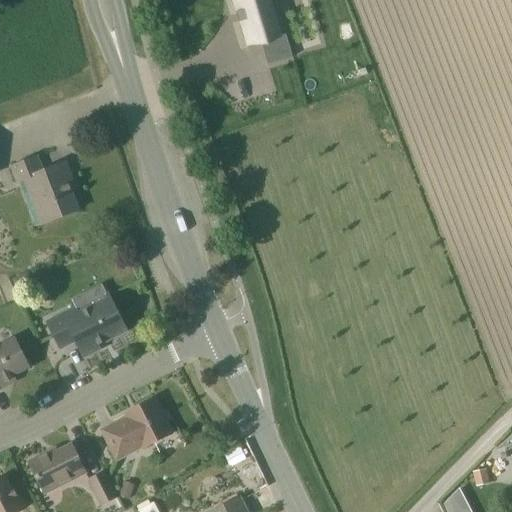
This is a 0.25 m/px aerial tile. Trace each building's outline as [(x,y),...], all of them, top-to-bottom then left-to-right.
[(241,20),(249,45),(279,36),(268,0),(235,0),(239,12),(236,13),(239,21),(241,20)] [(42,172),(37,159),(13,168),(21,187),(28,184),(43,224),(78,211),(67,183),(72,181),(65,163),(42,172)] [(126,331),(110,299),(64,322),(62,317),(48,324),(61,350),(76,343),(83,357),(101,348),(99,345),(126,331)] [(0,389),(8,385),(5,380),(29,368),(15,337),(0,344),(0,389)] [(144,448),(172,434),(165,421),(168,418),(165,412),(161,412),(154,399),(135,409),(137,412),(127,417),(128,418),(102,431),(116,460),(143,446),(144,448)] [(84,471),(72,445),(48,457),(47,454),(29,463),(43,492),(84,471)] [(486,468),(473,471),(476,485),(489,483),(486,468)] [(101,507),(118,499),(104,473),(88,481),(101,507)] [(13,494),(5,478),(0,479),(0,511),(20,511),(27,509),(18,491),(13,494)] [(246,511),(240,498),(213,511),(246,511)]
